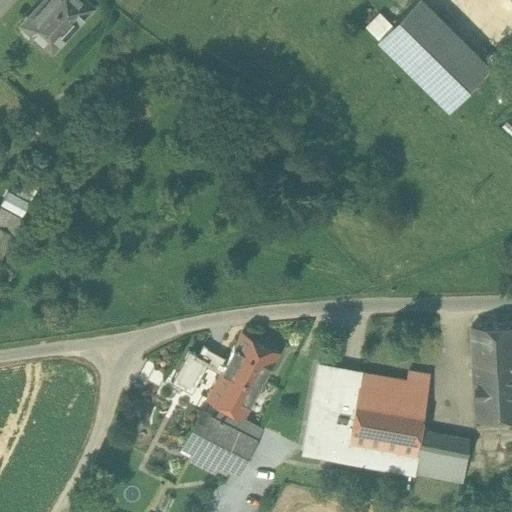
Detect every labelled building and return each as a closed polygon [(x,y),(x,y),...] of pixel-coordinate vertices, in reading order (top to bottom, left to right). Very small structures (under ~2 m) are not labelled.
[(85,0),(43,0),(23,22),(50,48),(91,5),(85,0)] [(493,65),(426,0),(416,0),(379,38),(451,108),(493,65)] [(511,76),(501,88),(511,98),(511,76)] [(0,226),(13,233),(27,206),(15,200),(11,210),(0,204),(0,226)] [(0,256),(13,233),(0,226),(0,256)] [(511,323),(471,326),(476,419),(511,417),(511,323)] [(227,358),(220,371),(206,397),(222,406),(243,417),(279,351),(242,331),(227,358)] [(220,371),(227,358),(226,358),(224,361),(204,350),(205,347),(203,345),(198,356),(189,351),(173,379),(191,389),(205,363),(220,371)] [(361,372),(319,364),(309,419),(351,427),(349,441),(416,453),(420,429),(424,404),(423,403),(358,391),(361,372)] [(407,380),(361,372),(358,391),(423,403),(428,374),(409,370),(407,380)] [(243,417),(222,406),(216,418),(256,438),(262,427),(243,417)] [(257,439),(256,438),(216,418),(200,410),(183,443),(192,448),(220,462),(240,472),(257,439)] [(351,427),(309,419),(304,451),(462,481),(465,463),(416,453),(349,441),(351,427)] [(469,438),(420,429),(416,453),(465,463),(469,443),(469,438)] [(214,473),(220,462),(192,448),(187,458),(214,473)]
